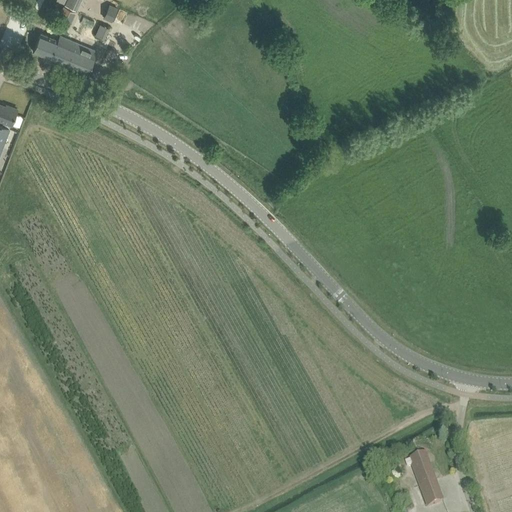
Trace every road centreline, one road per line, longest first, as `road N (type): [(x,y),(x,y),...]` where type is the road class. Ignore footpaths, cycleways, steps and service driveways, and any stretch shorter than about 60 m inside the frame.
road 1 (tertiary): [(0,66),(82,95),(166,138),(240,193),(384,340),(467,379)]
road 2 (unclassified): [(473,511),(457,440),(467,379)]
